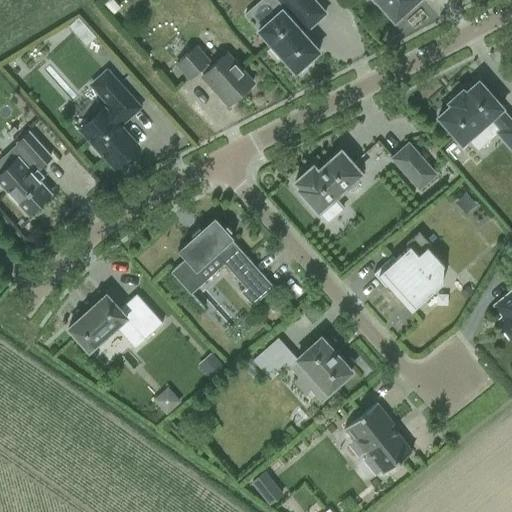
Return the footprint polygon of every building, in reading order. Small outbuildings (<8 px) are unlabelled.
[(111,0),(104,0),(100,4),(110,15),(119,8),(111,0)] [(280,10),(257,31),(271,47),(268,50),(277,59),(280,57),(293,71),(294,73),(296,72),(297,70),(300,73),(310,65),(307,62),(316,53),(317,53),(318,52),(317,50),(300,32),(303,29),(305,31),(324,13),(312,0),(277,0),(285,9),(282,12),(280,10)] [(369,0),(374,5),(377,3),(390,18),(398,10),(401,13),(400,14),(400,15),(413,3),(412,2),(411,3),(409,1),(409,0),(369,0)] [(77,18),(67,27),(73,33),(83,24),(78,18),(77,18)] [(194,47),(176,63),(189,78),(198,70),(202,75),(229,105),(252,84),(225,55),(210,68),(206,63),(208,62),(194,47)] [(103,109),(80,130),(93,144),(90,147),(99,157),(101,154),(113,167),(136,147),(118,126),(138,108),(106,72),(91,85),(110,106),(104,111),(103,109)] [(450,106),(437,117),(461,144),(467,138),(470,142),(483,130),(480,127),(490,118),(500,130),(497,133),(511,150),(511,118),(510,121),(500,110),(501,108),(477,82),(464,93),(461,90),(447,103),(450,106)] [(15,160),(0,173),(0,184),(27,214),(49,194),(30,172),(38,166),(38,167),(49,157),(28,133),(17,143),(17,144),(8,152),(15,160)] [(407,144),(392,158),(418,188),(434,174),(407,144)] [(312,167),(294,183),(298,188),(296,190),(326,223),(342,209),(333,198),(360,174),(340,151),(316,172),(312,167)] [(184,259),(170,272),(190,294),(205,281),(196,271),(214,254),(244,288),(240,292),(252,306),(273,287),(230,240),(232,239),(213,217),(176,251),(184,259)] [(392,256),(372,274),(384,287),(387,284),(407,306),(411,303),(415,307),(442,283),(441,282),(442,267),(443,266),(426,247),(417,255),(409,246),(394,259),(392,256)] [(467,286),(459,293),(464,299),(472,292),(467,286)] [(511,290),(493,305),(502,317),(497,321),(511,340),(511,290)] [(80,317),(67,329),(87,351),(124,318),(143,340),(161,323),(135,294),(118,310),(105,295),(92,306),(91,306),(80,317)] [(439,325),(445,332),(453,324),(447,318),(439,325)] [(296,361),(288,367),(299,379),(306,372),(315,382),(308,389),(321,403),(329,395),(327,393),(350,372),(320,338),(295,360),(296,361)] [(274,367),(260,352),(251,360),(265,375),(274,367)] [(196,365),(208,378),(222,366),(210,353),(196,365)] [(152,404),(165,417),(180,405),(167,390),(152,404)] [(375,403),(344,428),(364,454),(366,452),(383,474),(411,451),(391,426),(393,425),(375,403)] [(249,482),(267,505),(281,493),(263,471),(249,482)]
